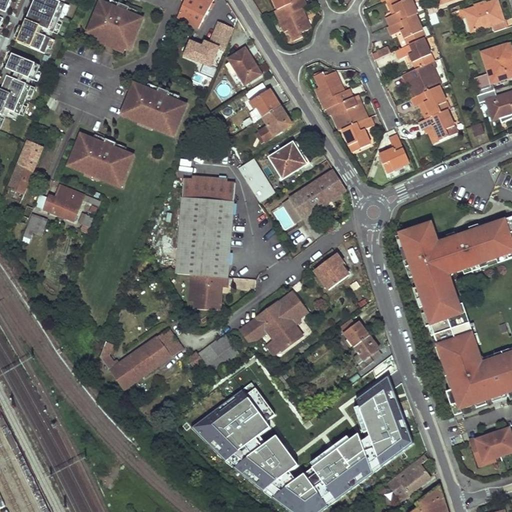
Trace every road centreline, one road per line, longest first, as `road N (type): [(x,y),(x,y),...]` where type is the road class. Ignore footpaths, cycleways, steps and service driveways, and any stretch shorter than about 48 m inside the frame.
road 1 (residential): [(375,269),(457,505)]
road 2 (unknown): [(362,217),(193,339)]
road 3 (residential): [(280,70),(348,175)]
